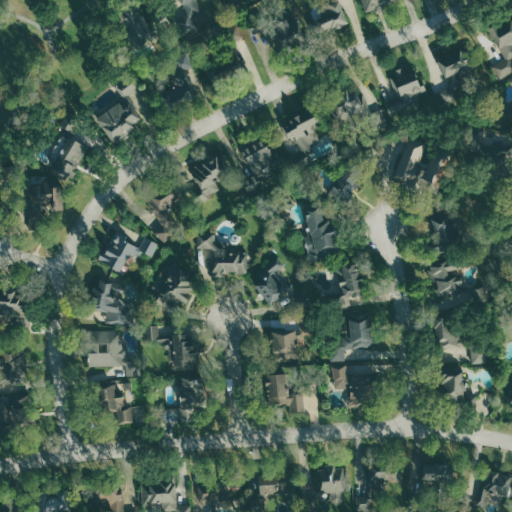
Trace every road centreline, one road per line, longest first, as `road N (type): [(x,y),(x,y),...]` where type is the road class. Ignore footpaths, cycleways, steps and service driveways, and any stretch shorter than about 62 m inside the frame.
road 1 (residential): [(481,0),(328,62),(178,138),(104,196),(61,270),(55,307),(71,454)]
road 2 (residential): [(0,467),(422,422),(511,439)]
road 3 (residential): [(422,422),(406,295),(388,232)]
